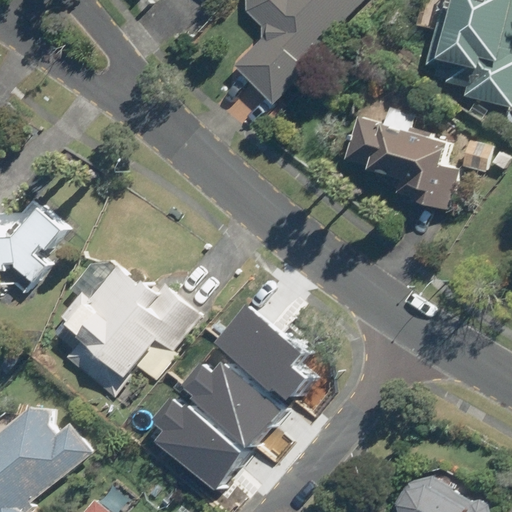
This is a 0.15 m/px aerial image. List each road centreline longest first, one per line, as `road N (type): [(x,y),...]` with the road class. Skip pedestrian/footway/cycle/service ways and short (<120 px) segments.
road 1 (residential): [(425,330),(270,215),(131,87)]
road 2 (residential): [(276,511),(425,330)]
road 3 (residential): [(131,87),(54,63),(0,17)]
